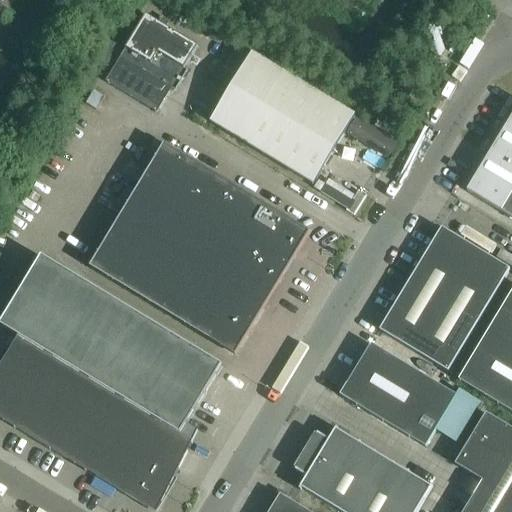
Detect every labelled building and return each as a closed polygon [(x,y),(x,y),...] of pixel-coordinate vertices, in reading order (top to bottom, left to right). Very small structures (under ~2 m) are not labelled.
[(185,70),(198,48),(166,29),(169,25),(161,20),(159,24),(146,17),(121,59),(107,84),(158,114),(165,102),(172,91),(176,93),(188,72),(185,70)] [(212,124),(314,186),(330,160),(343,138),(356,118),(253,56),(212,124)] [(413,92),(401,85),(395,95),(407,102),(413,92)] [(382,115),(375,127),(387,134),(394,123),(382,115)] [(511,119),(484,167),(468,193),(511,219),(511,119)] [(88,120),(67,154),(84,165),(105,130),(88,120)] [(105,130),(84,165),(101,175),(122,141),(105,130)] [(122,141),(101,175),(118,185),(139,151),(122,141)] [(139,151),(118,185),(135,196),(156,162),(139,151)] [(67,154),(41,198),(58,208),(84,165),(67,154)] [(156,162),(135,196),(153,206),(173,172),(156,162)] [(173,172),(153,206),(170,217),(196,173),(179,163),(173,172)] [(84,165),(58,208),(75,219),(101,175),(84,165)] [(196,173),(170,217),(187,227),(213,183),(196,173)] [(101,175),(75,219),(92,229),(118,185),(101,175)] [(213,183),(187,227),(204,237),(230,194),(213,183)] [(327,183),(319,197),(355,219),(367,199),(357,193),(354,199),(327,183)] [(118,185),(92,229),(109,239),(135,196),(118,185)] [(230,194),(204,237),(221,248),(247,204),(230,194)] [(153,206),(135,196),(109,239),(126,250),(153,206)] [(247,204),(221,248),(238,258),(264,215),(247,204)] [(153,206),(126,250),(143,260),(170,217),(153,206)] [(264,215),(238,258),(255,268),(260,260),(271,242),(282,225),(264,215)] [(170,217),(143,260),(160,270),(187,227),(170,217)] [(282,225),(271,242),(305,263),(316,246),(282,225)] [(187,227),(160,270),(177,281),(204,237),(187,227)] [(511,271),(442,230),(422,262),(391,314),(387,321),(380,332),(449,374),(511,271)] [(204,237),(177,281),(195,291),(221,248),(204,237)] [(271,242),(260,260),(295,280),(305,263),(271,242)] [(221,248),(195,291),(212,302),(238,258),(221,248)] [(1,328),(19,339),(0,369),(0,420),(8,425),(81,469),(121,494),(122,493),(126,495),(153,508),(168,483),(171,478),(175,480),(184,462),(193,444),(181,436),(213,384),(223,368),(43,258),(1,328)] [(255,268),(238,258),(212,302),(229,312),(239,295),(250,277),(255,268)] [(255,268),(250,277),(284,298),(295,280),(260,260),(255,268)] [(250,277),(239,295),(274,315),(284,298),(250,277)] [(239,295),(229,312),(263,333),(274,315),(239,295)] [(511,295),(460,383),(511,414),(511,295)] [(356,372),(340,397),(353,405),(426,449),(437,432),(457,444),(481,404),(460,391),(457,397),(372,346),(363,360),(356,372)] [(476,495),(465,511),(511,511),(511,430),(487,415),(456,466),(483,483),(476,495)] [(418,511),(433,488),(432,487),(431,488),(409,475),(410,474),(409,473),(408,474),(394,466),(395,465),(394,464),(393,465),(376,455),(377,453),(375,452),(375,454),(361,446),(362,444),(360,443),(359,445),(338,432),(339,430),(337,429),(330,442),(318,435),(317,436),(322,439),(319,441),(316,444),(313,447),(311,451),(309,454),(306,458),(305,461),(303,465),(302,469),(302,473),(297,470),(296,472),(307,479),(300,491),(301,492),(302,491),(337,511),(418,511)] [(271,511),(306,511),(294,505),(281,496),(271,511)]
